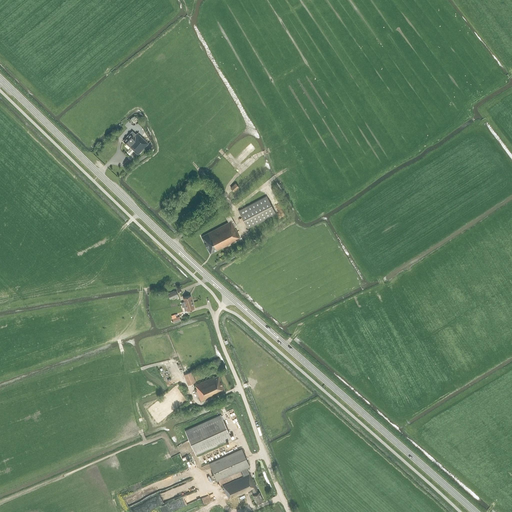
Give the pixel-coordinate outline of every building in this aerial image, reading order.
[(131,126),(132,126),(134,127),(135,127),(136,126),(138,126),(138,124),(139,123),(139,122),(138,120),(137,119),(136,119),(135,118),(133,119),(132,119),(131,120),(130,122),(130,123),(131,124),(131,126)] [(138,154),(150,141),(143,128),(136,134),(132,131),(123,141),(138,154)] [(248,229),(276,214),(266,196),(239,211),(248,229)] [(228,222),(201,236),(210,253),(221,248),(221,249),(240,239),(238,234),(234,227),(236,226),(230,215),(226,217),(228,222)] [(182,305),(192,302),(191,296),(183,298),(184,302),(181,303),(182,305)] [(194,308),(192,302),(182,305),(183,308),(186,307),(187,311),(194,308)] [(189,385),(196,382),(191,372),(185,374),(189,385)] [(225,391),(218,375),(195,385),(197,389),(196,390),(197,391),(195,392),(198,397),(199,397),(201,401),(221,393),(220,393),(225,391)] [(231,439),(221,415),(185,431),(196,455),(231,439)] [(242,449),(209,464),(217,482),(240,471),(243,477),(223,486),(227,496),(227,495),(229,500),(252,489),(254,494),(253,495),(257,503),(263,500),(259,492),(258,493),(247,468),(250,467),(242,449)]
